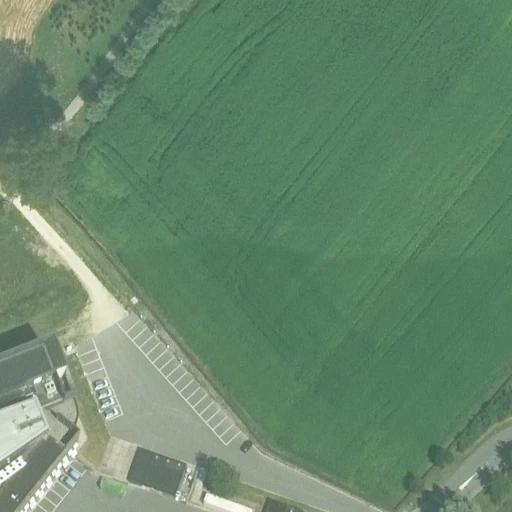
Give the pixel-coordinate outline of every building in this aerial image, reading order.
[(0,511),(29,511),(75,454),(54,438),(61,429),(37,366),(0,380),(0,511)] [(166,455),(192,465),(200,443),(174,433),(166,455)] [(102,440),(98,456),(107,458),(112,443),(102,440)] [(175,500),(187,467),(140,451),(129,485),(175,500)] [(266,511),(296,511),(270,503),(266,511)]
